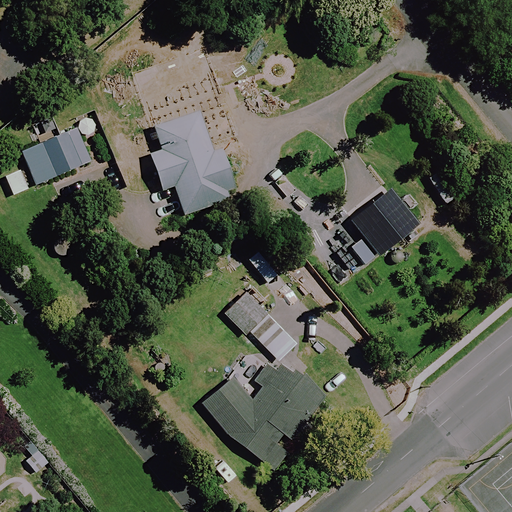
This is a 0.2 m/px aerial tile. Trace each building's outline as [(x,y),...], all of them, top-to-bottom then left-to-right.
[(211,154),(197,114),(191,116),(186,101),(169,107),(174,122),(151,130),(159,153),(148,157),(160,193),(173,189),(183,217),(228,202),(225,193),(234,191),(220,151),(211,154)] [(78,128),(20,154),(35,188),(59,177),(93,162),(78,128)] [(34,187),(15,164),(0,175),(19,199),(34,187)] [(245,293),(222,315),(245,339),(249,335),(276,364),(295,346),(245,293)] [(198,412),(260,464),(274,475),(296,448),(289,442),(324,400),(284,366),(254,403),(225,379),(198,412)] [(49,465),(37,451),(22,464),(34,477),(49,465)]
